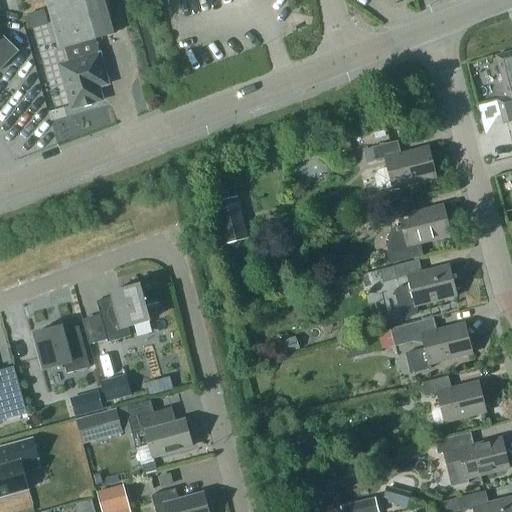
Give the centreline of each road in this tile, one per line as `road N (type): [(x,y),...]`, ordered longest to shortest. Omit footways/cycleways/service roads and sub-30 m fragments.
road 1 (residential): [(0,301),(132,251),(168,257),(179,271),(241,511)]
road 2 (unclassified): [(0,191),(342,60)]
road 3 (residential): [(511,304),(436,26)]
